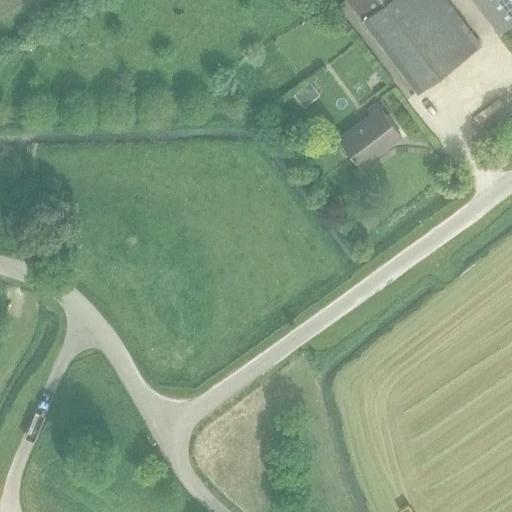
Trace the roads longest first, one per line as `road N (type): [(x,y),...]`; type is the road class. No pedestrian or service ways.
road 1 (unclassified): [(162,433),(511,187)]
road 2 (unclassified): [(162,433),(95,319),(70,293),(0,264)]
